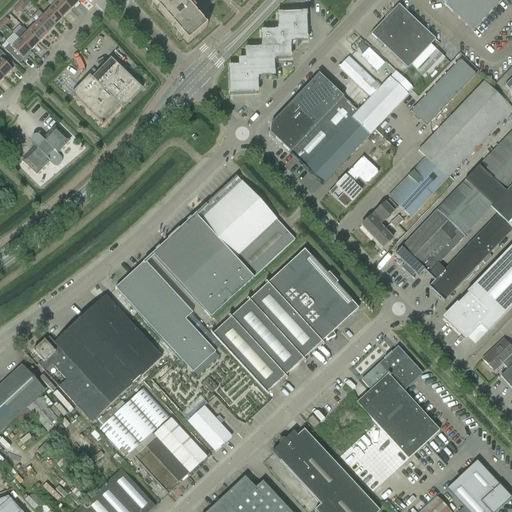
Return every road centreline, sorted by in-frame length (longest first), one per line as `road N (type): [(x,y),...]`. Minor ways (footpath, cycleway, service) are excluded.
road 1 (unclassified): [(0,341),(65,299),(241,135)]
road 2 (unclassified): [(174,511),(397,304)]
road 3 (unclassified): [(397,304),(241,135)]
road 4 (tertiary): [(0,260),(146,134)]
road 5 (unclassified): [(241,135),(372,0)]
road 6 (unclassified): [(511,427),(397,304)]
road 7 (residential): [(0,109),(110,0)]
road 8 (unknown): [(422,331),(511,243)]
road 9 (unknown): [(418,0),(483,56),(502,59),(511,48)]
